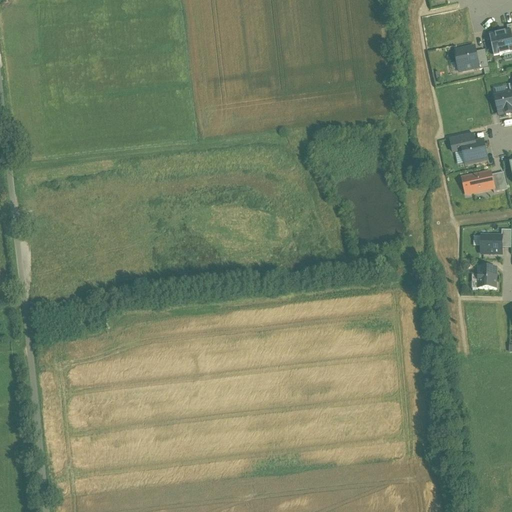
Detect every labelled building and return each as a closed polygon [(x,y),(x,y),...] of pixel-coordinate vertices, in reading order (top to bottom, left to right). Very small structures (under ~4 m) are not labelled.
[(509,32),(489,36),(494,59),(511,55),(511,32),(511,31),(509,32)] [(460,77),(481,72),(477,55),(476,49),(455,54),(460,77)] [(485,53),(477,55),(481,72),(489,70),(485,53)] [(511,90),(495,94),(500,118),(511,115),(511,90)] [(461,148),(476,145),(474,137),(449,142),(452,156),(463,154),(461,148)] [(476,145),(461,148),(463,154),(465,167),(487,163),(484,144),(476,145)] [(491,174),(462,181),(466,198),(495,192),(492,178),(491,174)] [(504,175),(492,178),(495,192),(496,195),(508,193),(504,175)] [(481,236),(481,258),(504,258),(504,251),(504,236),(481,236)] [(498,271),(480,271),(479,293),(498,293),(498,271)]
